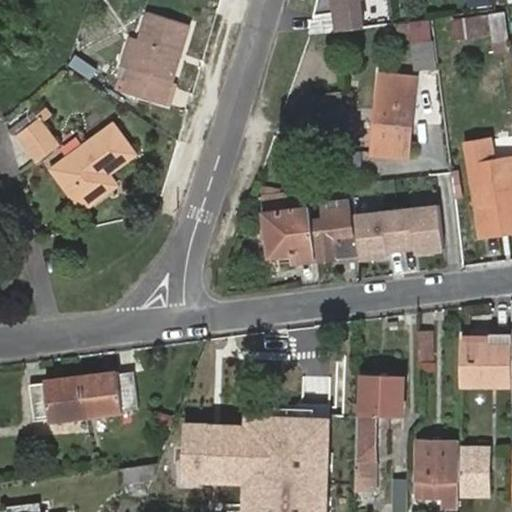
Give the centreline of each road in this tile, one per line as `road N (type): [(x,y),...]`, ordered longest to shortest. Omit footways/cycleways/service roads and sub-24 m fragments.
road 1 (residential): [(511,276),(154,320)]
road 2 (residential): [(154,320),(200,217),(267,0)]
road 3 (residential): [(154,320),(0,341)]
